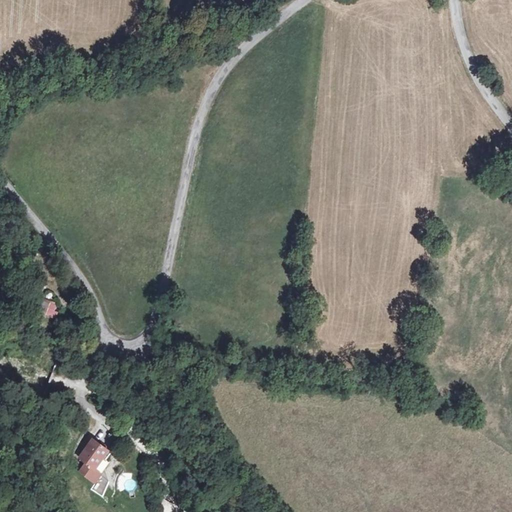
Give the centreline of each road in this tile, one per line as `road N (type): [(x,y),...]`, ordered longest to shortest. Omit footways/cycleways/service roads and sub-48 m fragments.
road 1 (unclassified): [(301,0),(230,58),(209,94),(161,314),(143,345),(122,347),(100,331),(78,270),(0,165)]
road 2 (track): [(127,347),(118,385),(131,439),(165,511)]
road 3 (unclassified): [(511,125),(469,57),(458,0)]
